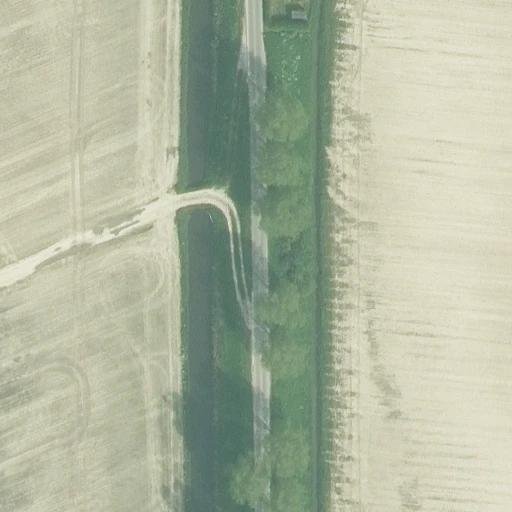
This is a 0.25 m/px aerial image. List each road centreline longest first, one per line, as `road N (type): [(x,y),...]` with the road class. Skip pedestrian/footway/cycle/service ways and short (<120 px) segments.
road 1 (unclassified): [(262,511),(255,0)]
road 2 (track): [(255,20),(237,65),(223,197),(239,304),(261,347)]
road 3 (track): [(0,276),(173,202),(223,197)]
